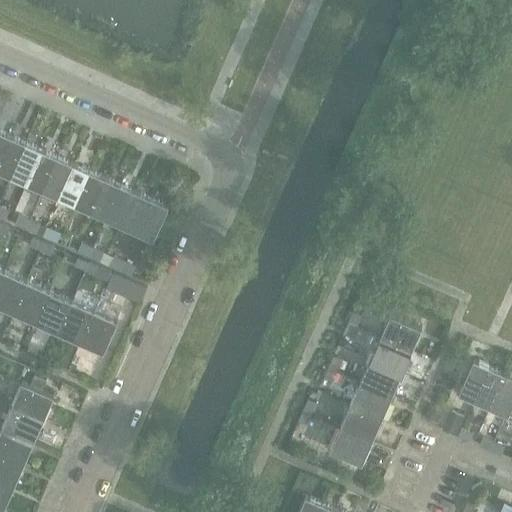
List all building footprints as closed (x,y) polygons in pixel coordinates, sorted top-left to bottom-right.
[(0,158),(10,135),(0,129),(0,158)] [(26,141),(10,135),(0,158),(0,170),(11,175),(26,141)] [(42,149),(26,141),(11,175),(27,183),(42,149)] [(58,156),(42,149),(27,183),(43,190),(58,156)] [(74,162),(58,156),(43,190),(59,197),(74,162)] [(89,169),(74,162),(59,197),(74,203),(89,169)] [(105,176),(89,169),(74,203),(90,210),(105,176)] [(121,183),(105,176),(90,210),(106,217),(121,183)] [(136,190),(121,183),(106,217),(121,224),(136,190)] [(152,197),(136,190),(121,224),(137,231),(152,197)] [(169,204),(152,197),(137,231),(154,238),(169,204)] [(9,210),(0,206),(0,215),(6,218),(9,210)] [(15,223),(26,228),(30,219),(19,215),(15,223)] [(41,224),(30,219),(26,228),(37,232),(41,224)] [(10,227),(0,222),(0,231),(6,235),(10,227)] [(46,236),(57,241),(61,233),(50,228),(46,236)] [(72,238),(61,233),(57,241),(68,246),(72,238)] [(29,245),(40,250),(44,242),(33,237),(29,245)] [(55,247),(44,242),(40,250),(51,255),(55,247)] [(78,250),(89,255),(93,247),(82,242),(78,250)] [(104,252),(93,247),(89,255),(100,260),(104,252)] [(110,265),(120,269),(124,261),(114,256),(110,265)] [(75,265),(85,270),(89,262),(78,257),(75,265)] [(136,266),(124,261),(120,269),(132,274),(136,266)] [(100,267),(89,262),(85,270),(97,275),(100,267)] [(27,279),(4,269),(0,278),(0,304),(13,311),(27,279)] [(131,290),(135,282),(124,277),(120,285),(131,290)] [(50,289),(27,279),(13,311),(36,321),(50,289)] [(72,299),(50,289),(36,321),(58,331),(72,299)] [(95,309),(72,299),(58,331),(81,341),(95,309)] [(118,319),(95,309),(81,341),(104,351),(118,319)] [(354,311),(349,321),(357,325),(362,315),(354,311)] [(391,313),(381,335),(412,349),(422,327),(391,313)] [(357,325),(349,321),(344,333),(352,336),(357,325)] [(412,349),(381,335),(372,331),(363,353),(371,357),(402,371),(412,349)] [(334,355),(330,366),(338,369),(342,359),(334,355)] [(402,371),(371,357),(361,379),(393,393),(402,371)] [(459,392),(476,399),(491,366),(474,358),(459,392)] [(338,369),(330,366),(325,377),(333,381),(338,369)] [(506,372),(491,366),(476,399),(491,406),(506,372)] [(511,401),(511,374),(506,372),(491,406),(507,413),(511,401)] [(393,393),(361,379),(351,402),(383,416),(393,393)] [(23,380),(12,405),(43,419),(54,394),(23,380)] [(309,398),(304,409),(312,412),(317,402),(309,398)] [(383,416),(351,402),(341,425),(372,439),(383,416)] [(43,419),(12,405),(3,426),(34,440),(43,419)] [(312,412),(304,409),(299,420),(307,424),(312,412)] [(372,439),(341,425),(330,448),(362,462),(372,439)] [(34,440),(3,426),(0,431),(0,452),(24,463),(34,440)] [(471,441),(474,432),(463,428),(460,436),(471,441)] [(483,436),(480,444),(491,449),(494,441),(483,436)] [(505,446),(494,441),(491,449),(502,454),(505,446)] [(24,463),(0,452),(0,478),(15,485),(24,463)] [(15,485),(0,478),(0,504),(5,507),(15,485)] [(511,505),(511,494),(506,492),(502,501),(511,505)] [(298,511),(316,511),(322,501),(306,494),(298,511)] [(468,500),(463,511),(465,511),(472,511),(476,503),(468,500)] [(336,511),(338,508),(322,501),(316,511),(336,511)]
